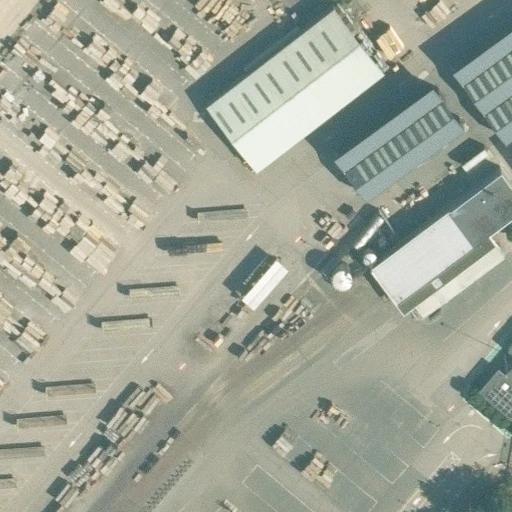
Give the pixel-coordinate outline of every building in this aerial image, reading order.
[(407,0),(390,0),(406,26),(419,19),(407,0)] [(207,101),(254,161),(382,61),(335,1),(207,101)] [(478,180),(502,164),(488,143),(464,159),(478,180)] [(422,312),(504,252),(486,228),(511,208),(511,181),(500,166),(448,205),(371,262),(395,295),(404,289),(422,312)] [(511,340),(507,346),(511,350),(511,364),(505,373),(502,371),(496,378),(491,374),(480,387),(511,414),(511,340)]
